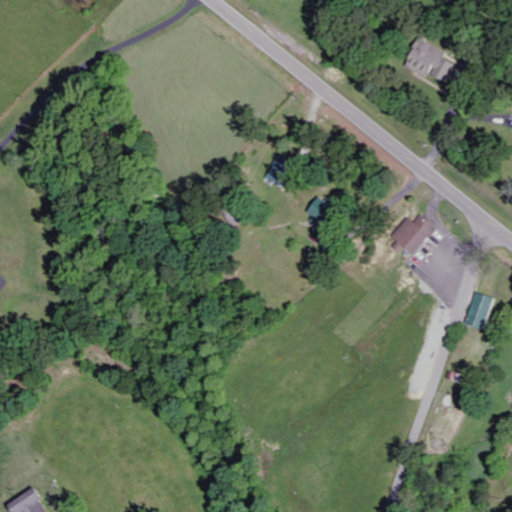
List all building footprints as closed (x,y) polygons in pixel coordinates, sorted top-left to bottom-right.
[(428,40),(412,67),(433,79),(437,72),(456,83),(467,62),(428,40)] [(271,179),(288,188),(301,163),(284,154),(271,179)] [(344,209),(324,198),(313,217),(333,229),(344,209)] [(418,223),(413,218),(397,237),(417,255),(440,229),(424,215),(418,223)] [(489,330),(500,299),(482,293),(471,324),(489,330)] [(16,502),(19,511),(53,511),(45,491),(16,502)]
